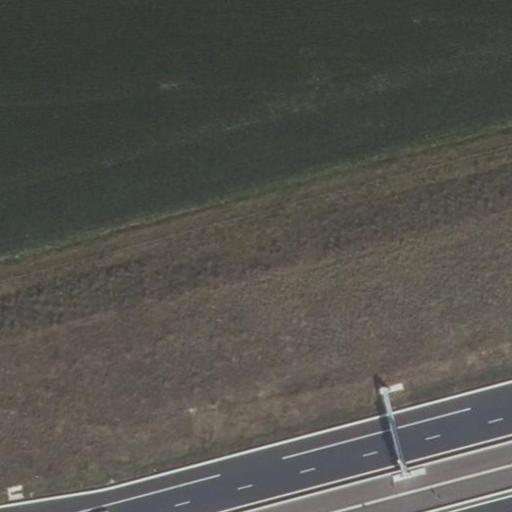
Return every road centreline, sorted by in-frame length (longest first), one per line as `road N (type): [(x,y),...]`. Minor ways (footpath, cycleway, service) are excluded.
road 1 (track): [(0,291),(511,156)]
road 2 (track): [(0,375),(511,261)]
road 3 (trunk): [(511,412),(149,511)]
